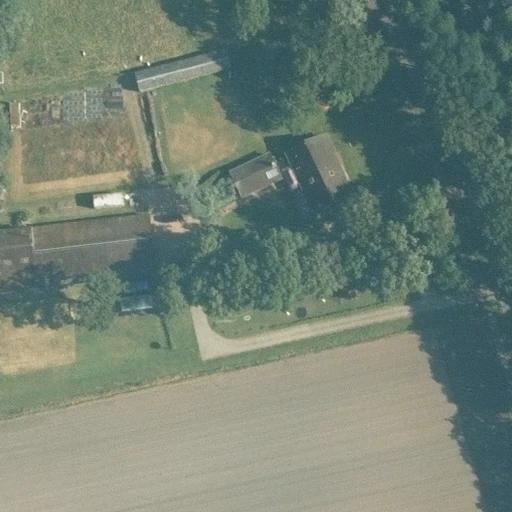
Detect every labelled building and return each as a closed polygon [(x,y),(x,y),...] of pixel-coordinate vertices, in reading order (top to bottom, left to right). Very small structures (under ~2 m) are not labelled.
[(226,52),(136,75),(140,94),(231,70),(226,52)] [(325,100),(316,106),(320,114),(330,108),(325,100)] [(60,123),(57,102),(47,103),(50,125),(60,123)] [(291,155),(317,214),(334,207),(353,198),(333,156),(335,155),(327,139),(309,147),(291,155)] [(283,179),(272,155),(232,174),(243,198),(283,179)] [(106,212),(137,211),(137,192),(106,193),(106,212)] [(0,235),(0,293),(40,289),(39,281),(157,267),(150,217),(0,235)]
